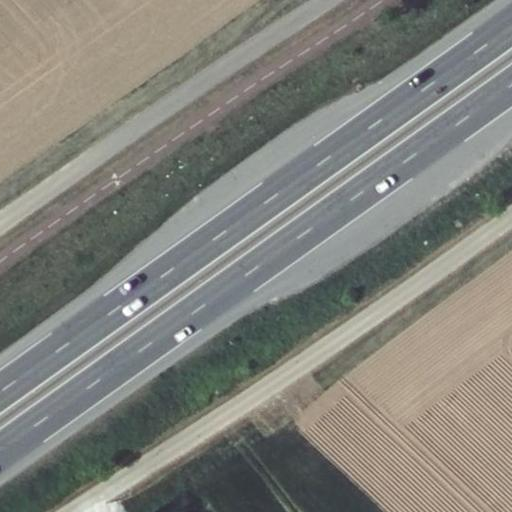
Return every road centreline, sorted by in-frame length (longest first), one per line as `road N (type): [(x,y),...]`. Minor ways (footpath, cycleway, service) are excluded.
road 1 (trunk): [(0,453),(511,85)]
road 2 (trunk): [(511,26),(0,392)]
